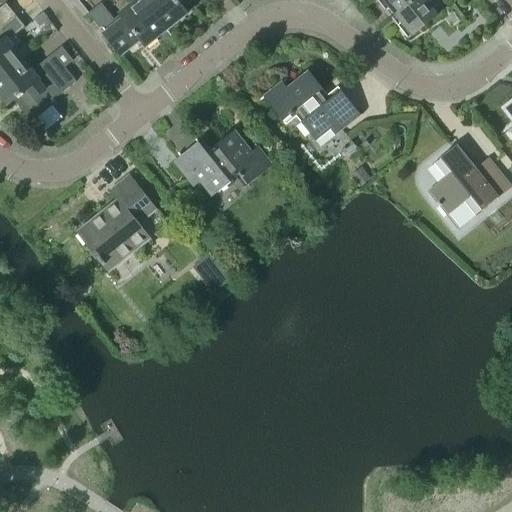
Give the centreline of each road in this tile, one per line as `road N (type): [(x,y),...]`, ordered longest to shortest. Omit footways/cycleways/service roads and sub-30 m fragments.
road 1 (residential): [(511,52),(467,84),(428,88),(326,25),(285,17),(253,26),(140,115)]
road 2 (residential): [(140,115),(64,170),(22,169),(0,158)]
road 3 (residential): [(140,115),(52,0)]
